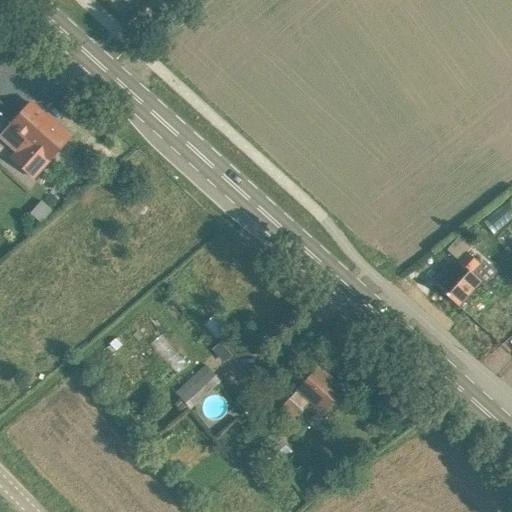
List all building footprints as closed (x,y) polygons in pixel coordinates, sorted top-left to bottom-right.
[(12,158),(34,178),(69,138),(30,103),(11,124),(28,139),(12,158)] [(24,217),(35,228),(43,220),(32,209),(24,217)] [(458,305),(465,298),(480,280),(471,272),(479,263),(466,251),(436,285),(458,305)] [(219,381),(204,365),(175,394),(190,409),(219,381)] [(303,411),(312,401),(324,412),(344,390),(331,379),(332,377),(330,375),(329,377),(318,367),(289,398),(303,411)] [(268,451),(273,456),(286,443),(274,432),(261,444),(268,451)]
